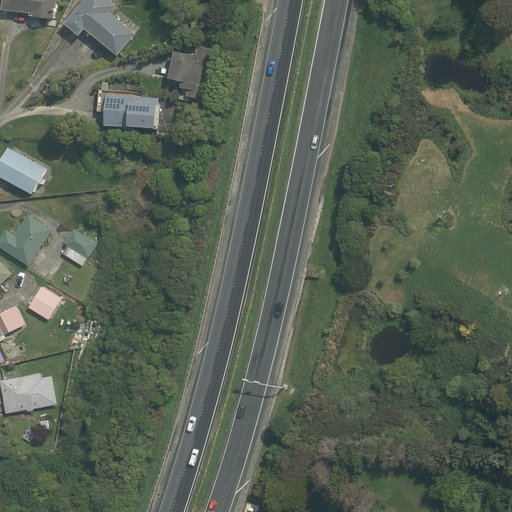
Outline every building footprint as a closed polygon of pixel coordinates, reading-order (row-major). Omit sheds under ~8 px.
[(34,13),(33,16),(57,19),(58,0),(7,0),(6,11),(34,13)] [(112,0),(88,0),(75,19),(74,18),(70,23),(87,35),(90,30),(122,53),(139,31),(113,12),(119,5),(112,0)] [(200,44),(198,52),(182,49),(175,78),(187,80),(186,88),(191,89),(189,96),(206,100),(209,85),(216,56),(218,47),(200,44)] [(137,127),(138,99),(137,99),(137,95),(114,93),(112,125),(137,127)] [(138,99),(137,127),(163,128),(164,101),(138,99)] [(12,146),(0,164),(0,173),(37,196),(53,170),(12,146)] [(19,232),(12,228),(0,246),(32,267),(56,227),(31,212),(19,232)] [(76,229),(68,243),(71,246),(66,254),(85,266),(99,243),(76,229)] [(2,289),(17,275),(0,255),(0,301),(7,295),(2,289)] [(53,307),(60,296),(44,287),(33,307),(53,319),(58,310),(53,307)] [(19,307),(0,314),(0,338),(27,328),(19,307)] [(46,375),(46,373),(6,378),(10,412),(61,405),(57,374),(46,375)]
